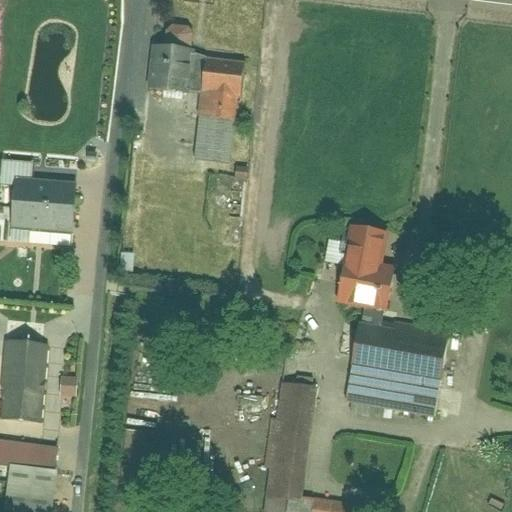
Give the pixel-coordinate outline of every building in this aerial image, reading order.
[(191,162),(222,164),(231,65),(185,61),(188,34),(158,31),(152,95),(197,100),(191,162)] [(0,191),(8,192),(6,234),(63,236),(65,192),(32,190),(33,169),(0,167),(0,191)] [(362,312),(345,405),(419,419),(433,341),(371,330),(381,274),(362,270),(367,241),(341,236),(328,306),(362,312)] [(51,346),(7,342),(3,391),(6,391),(3,422),(43,426),(51,346)] [(80,379),(63,378),(62,398),(78,399),(80,379)] [(297,511),(305,511),(319,393),(283,389),(270,509),(297,511)] [(60,449),(0,441),(0,467),(12,469),(12,467),(58,472),(60,449)] [(58,472),(12,467),(12,469),(6,511),(54,511),(60,472),(58,472)]
